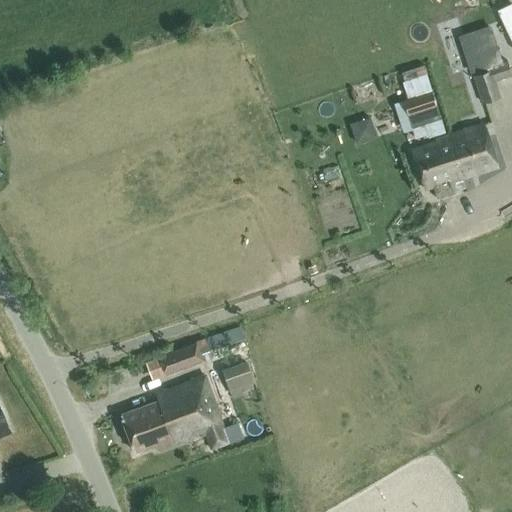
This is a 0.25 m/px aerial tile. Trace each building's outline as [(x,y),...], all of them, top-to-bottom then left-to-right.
[(511,2),(496,10),(511,43),(511,2)] [(472,73),(481,101),(500,97),(494,80),(511,74),(508,61),(472,73)] [(432,92),(404,101),(411,126),(441,117),(437,105),(432,92)] [(412,148),(425,188),(433,185),(437,197),(466,188),(463,176),(498,165),(484,123),(436,138),(437,140),(412,148)] [(319,177),(336,174),(334,163),(317,166),(319,177)] [(355,254),(377,250),(375,239),(353,244),(355,254)] [(320,247),(325,265),(342,261),(338,243),(320,247)] [(157,354),(164,372),(165,374),(204,358),(196,338),(157,354)] [(221,368),(229,391),(254,382),(246,359),(221,368)] [(122,413),(135,450),(156,442),(159,449),(205,432),(211,448),(229,441),(205,375),(157,391),(159,399),(122,413)] [(89,447),(98,445),(92,425),(83,428),(89,447)]
